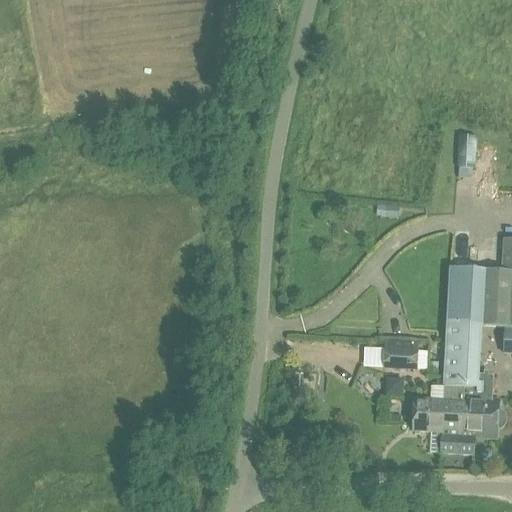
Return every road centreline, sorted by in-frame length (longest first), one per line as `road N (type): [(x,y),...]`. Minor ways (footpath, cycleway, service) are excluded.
road 1 (unclassified): [(240,489),(276,154),(311,0)]
road 2 (unclassified): [(240,489),(511,492)]
